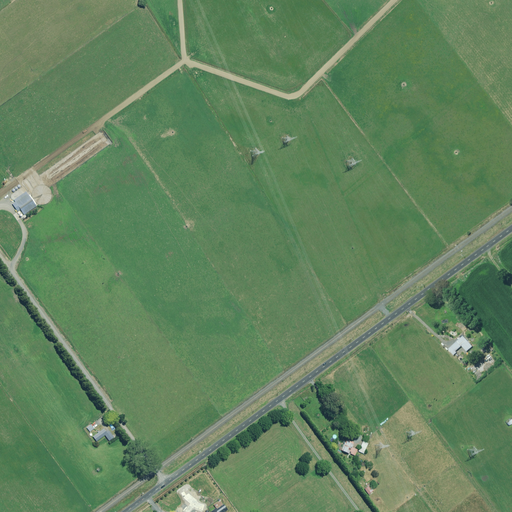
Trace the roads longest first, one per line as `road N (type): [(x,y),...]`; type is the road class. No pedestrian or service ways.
road 1 (tertiary): [(125,511),(511,228)]
road 2 (track): [(0,244),(85,363)]
